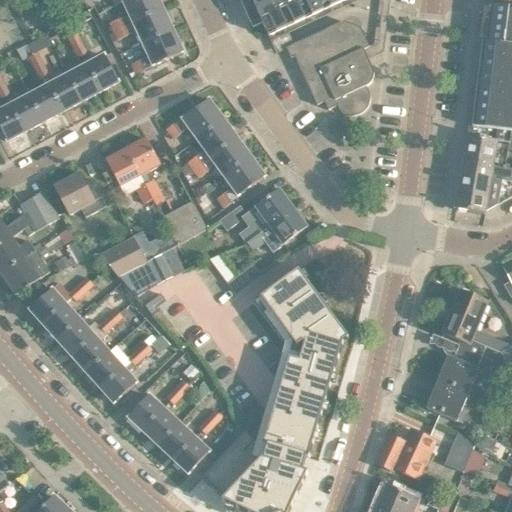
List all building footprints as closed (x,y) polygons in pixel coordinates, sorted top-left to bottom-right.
[(59,24),(47,0),(15,0),(14,1),(22,16),(34,10),(41,22),(44,21),(48,30),(59,24)] [(113,32),(162,10),(157,0),(126,0),(123,2),(129,15),(120,19),(120,18),(109,23),(113,32)] [(239,0),(252,28),(262,23),(267,35),(341,0),(239,0)] [(479,98),(475,128),(478,128),(510,132),(508,144),(507,150),(511,150),(511,8),(490,6),(490,9),(484,8),(480,39),(486,40),(480,87),(479,98)] [(142,45),(172,31),(162,10),(113,32),(117,40),(128,35),(127,34),(136,30),(142,45)] [(327,111),(337,106),(338,108),(339,110),(340,112),(342,113),(344,114),(346,115),(348,116),(350,116),(352,117),(354,116),(356,116),(359,115),(361,114),(363,113),(364,111),(366,110),(367,108),(368,105),(369,103),(369,101),(369,99),(369,96),(369,94),(368,92),(366,87),(367,86),(369,84),(370,83),(371,81),(372,79),(373,78),(373,76),(373,74),(373,72),(372,70),(367,59),(373,57),(360,28),(343,22),(285,48),(290,59),(293,57),(316,106),(324,103),(327,111)] [(172,31),(142,45),(148,58),(140,62),(139,61),(131,65),(136,76),(144,72),(144,71),(182,53),(172,31)] [(72,48),(80,44),(75,33),(66,38),(72,48)] [(77,59),(86,54),(80,44),(72,48),(77,59)] [(22,61),(27,58),(32,56),(26,45),(16,50),(22,61)] [(126,52),(118,55),(122,63),(130,59),(126,52)] [(33,69),(42,64),(36,54),(32,56),(27,58),(33,69)] [(85,66),(99,92),(118,83),(103,56),(85,66)] [(30,96),(44,122),(62,112),(48,86),(43,77),(47,75),(42,64),(33,69),(38,79),(35,81),(40,90),(30,96)] [(85,66),(66,76),(81,102),(99,92),(85,66)] [(62,112),(81,102),(66,76),(48,86),(62,112)] [(0,99),(0,100),(9,95),(3,85),(0,86),(0,99)] [(44,122),(30,96),(11,105),(25,132),(44,122)] [(181,135),(188,129),(196,139),(223,120),(208,100),(175,125),(174,124),(166,130),(174,142),(182,136),(181,135)] [(0,129),(7,142),(25,132),(11,105),(0,111),(0,129)] [(192,171),(237,139),(223,120),(196,139),(205,151),(197,157),(196,156),(186,163),(192,171)] [(508,144),(510,132),(478,128),(476,138),(508,144)] [(504,165),(507,150),(508,144),(476,138),(467,137),(462,163),(508,171),(508,166),(504,165)] [(152,200),(161,195),(148,172),(160,166),(145,139),(125,150),(140,177),(144,186),(152,200)] [(224,178),(251,158),(237,139),(192,171),(198,178),(207,171),(207,170),(214,164),(224,178)] [(125,150),(105,160),(120,187),(140,177),(125,150)] [(216,199),(223,209),(232,203),(231,202),(265,178),(251,158),(224,178),(232,189),(224,194),(216,199)] [(511,197),(511,172),(508,171),(462,163),(454,210),(484,215),(484,213),(500,204),(509,200),(511,197)] [(106,208),(94,186),(87,190),(79,174),(54,188),(69,216),(80,210),(85,219),(106,208)] [(152,200),(144,186),(136,190),(143,204),(152,200)] [(269,227),(293,209),(279,191),(255,208),(256,209),(249,214),(256,224),(240,235),(246,243),(259,234),(269,227)] [(47,225),(58,219),(44,193),(32,199),(47,225)] [(47,225),(32,199),(21,206),(25,214),(4,228),(0,222),(0,245),(11,238),(21,231),(31,224),(35,232),(47,225)] [(176,246),(206,230),(191,202),(161,218),(176,246)] [(226,231),(247,217),(240,207),(219,221),(226,231)] [(269,227),(259,234),(246,243),(252,251),(264,243),(272,253),(307,228),(293,209),(269,227)] [(31,224),(21,231),(25,238),(35,232),(31,224)] [(216,234),(212,228),(204,233),(208,240),(216,234)] [(60,236),(65,246),(74,241),(68,231),(60,236)] [(0,245),(0,272),(1,275),(25,259),(37,250),(29,239),(17,248),(11,238),(0,245)] [(145,263),(146,263),(133,238),(99,256),(112,281),(145,263)] [(75,265),(84,260),(77,247),(69,252),(75,265)] [(25,259),(1,275),(15,295),(25,289),(26,290),(29,287),(29,286),(51,271),(37,250),(25,259)] [(146,263),(145,263),(156,286),(172,278),(160,255),(146,263)] [(69,267),(64,259),(55,264),(59,272),(69,267)] [(511,263),(503,268),(511,284),(505,288),(511,299),(511,263)] [(235,294),(261,275),(252,264),(227,283),(235,294)] [(326,382),(329,373),(333,374),(342,342),(329,323),(334,319),(323,304),(320,306),(314,298),(317,296),(305,280),(302,283),(296,275),(299,272),(298,270),(260,298),(293,343),(296,348),(302,343),(304,344),(301,354),(299,361),(288,358),(263,444),(255,442),(255,441),(244,431),(200,477),(224,499),(221,502),(242,511),(288,511),(307,474),(301,472),(305,457),(308,458),(313,440),(309,439),(312,430),(316,431),(321,412),(318,411),(321,401),(324,402),(330,383),(326,382)] [(77,286),(84,293),(93,285),(86,278),(77,286)] [(75,301),(84,293),(77,286),(68,294),(73,299),(75,301)] [(29,310),(43,326),(66,306),(51,290),(29,310)] [(487,304),(460,292),(452,311),(450,310),(446,320),(448,321),(442,335),(469,346),(471,341),(487,304)] [(57,342),(80,321),(71,312),(66,306),(43,326),(57,342)] [(113,326),(122,318),(115,311),(107,319),(113,326)] [(71,357),(85,373),(108,353),(98,342),(106,335),(105,334),(113,326),(107,319),(98,326),(98,327),(101,330),(71,357)] [(80,321),(57,342),(71,357),(101,330),(98,327),(98,326),(95,322),(87,329),(80,321)] [(151,335),(144,342),(145,343),(148,347),(155,340),(151,335)] [(441,345),(447,359),(426,410),(481,432),(498,390),(502,380),(511,375),(500,353),(471,341),(469,346),(442,335),(441,337),(441,340),(441,342),(441,345)] [(142,358),(151,351),(148,347),(145,343),(136,351),(142,358)] [(511,374),(511,346),(500,353),(511,375),(511,374)] [(130,361),(134,366),(142,358),(136,351),(127,359),(130,361)] [(85,373),(99,388),(122,368),(120,366),(108,353),(85,373)] [(198,372),(190,365),(182,374),(190,380),(198,372)] [(122,368),(99,388),(113,404),(136,384),(132,380),(122,368)] [(181,397),(189,388),(182,381),(174,390),(181,397)] [(173,405),(181,397),(174,390),(166,398),(173,405)] [(128,418),(143,432),(164,410),(148,396),(128,418)] [(158,446),(179,424),(164,410),(143,432),(158,446)] [(213,427),(221,418),(214,411),(206,420),(213,427)] [(205,435),(213,427),(206,420),(198,428),(205,435)] [(497,434),(499,428),(498,424),(491,421),(488,430),(497,434)] [(173,460),(194,438),(179,424),(158,446),(173,460)] [(217,456),(235,438),(233,437),(226,430),(209,448),(217,456)] [(388,436),(374,465),(393,473),(394,471),(418,482),(436,442),(410,430),(404,443),(388,436)] [(462,473),(462,472),(471,451),(474,444),(476,441),(457,433),(444,465),(462,473)] [(209,452),(194,438),(173,460),(188,475),(209,452)] [(480,448),(489,452),(493,441),(485,438),(480,448)] [(477,453),(471,451),(462,472),(473,477),(482,455),(477,453)] [(0,511),(6,511),(8,511),(1,502),(7,498),(2,490),(9,486),(0,472),(0,511)] [(503,496),(507,486),(496,482),(492,491),(503,496)] [(511,488),(507,486),(503,496),(511,499),(511,505),(511,506),(511,488)] [(376,509),(382,511),(408,511),(414,498),(385,487),(376,509)] [(53,496),(37,511),(68,511),(69,511),(53,496)] [(453,511),(466,511),(471,503),(459,498),(453,511)]
